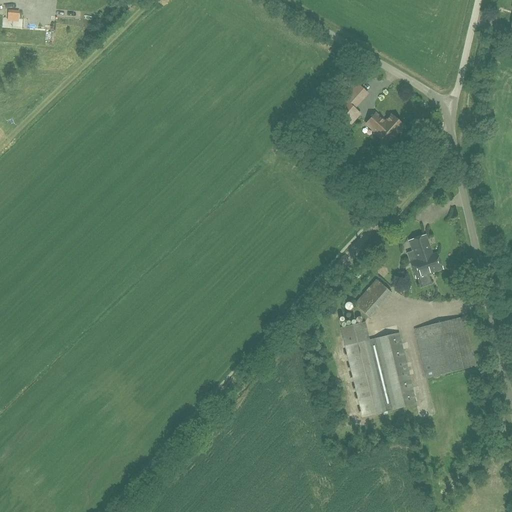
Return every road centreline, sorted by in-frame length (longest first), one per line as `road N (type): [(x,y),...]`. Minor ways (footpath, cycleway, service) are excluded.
road 1 (track): [(126,511),(452,138)]
road 2 (unclassified): [(511,409),(452,138),(452,103)]
road 3 (unclassified): [(452,103),(268,0)]
